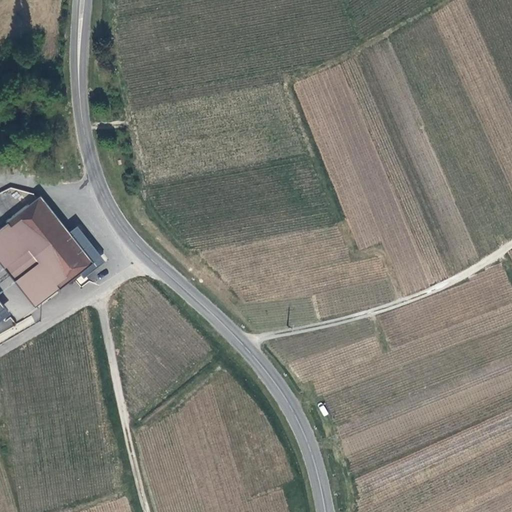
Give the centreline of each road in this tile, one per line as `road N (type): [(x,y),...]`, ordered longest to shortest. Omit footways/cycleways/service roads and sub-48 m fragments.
road 1 (secondary): [(327,511),(306,426),(246,340),(154,257)]
road 2 (track): [(511,247),(417,298),(246,340)]
road 3 (secondary): [(154,257),(106,194),(87,147),(79,88),(83,0)]
road 4 (track): [(151,511),(103,294)]
road 5 (unclassified): [(0,355),(154,257)]
